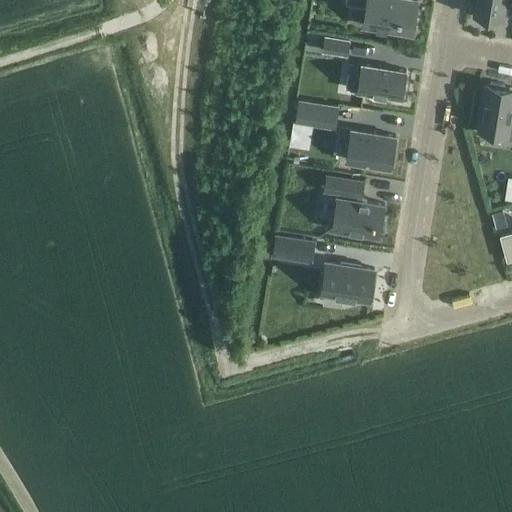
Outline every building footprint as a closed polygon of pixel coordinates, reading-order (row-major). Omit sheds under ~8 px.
[(346,0),(346,2),(365,5),(362,25),(412,33),(416,0),(346,0)] [(502,19),(504,0),(476,0),(474,14),(481,16),(483,19),(492,20),(495,18),(502,19)] [(325,35),(323,49),(346,53),(349,39),(325,35)] [(349,60),(348,70),(360,72),(357,89),(371,92),(370,96),(385,98),(386,94),(401,97),(406,69),(349,60)] [(485,83),(478,128),(511,133),(511,139),(511,142),(511,87),(503,86),(504,83),(490,81),(489,83),(485,83)] [(298,98),(294,120),(334,126),(338,104),(298,98)] [(351,127),(346,159),(390,166),(395,134),(351,127)] [(481,155),(480,163),(490,164),(491,156),(481,155)] [(384,203),(356,198),(357,194),(361,195),(363,179),(325,173),(323,188),(337,190),(331,227),(379,234),(380,230),(383,231),(385,218),(382,217),(384,203)] [(497,209),(490,211),(494,225),(501,223),(497,209)] [(511,231),(501,234),(507,259),(511,257),(511,231)] [(273,253),(311,259),(314,239),(276,233),(273,253)] [(369,299),(374,268),(326,260),(321,291),(325,292),(323,301),(340,304),(342,295),(369,299)]
